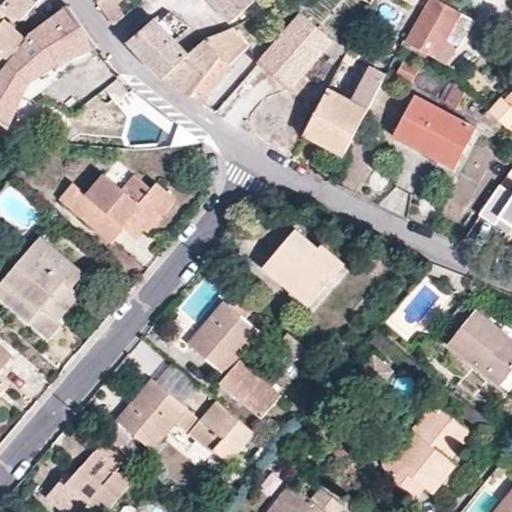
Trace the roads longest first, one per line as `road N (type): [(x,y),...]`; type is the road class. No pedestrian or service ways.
road 1 (residential): [(259,163),(0,466)]
road 2 (residential): [(511,275),(259,163)]
road 3 (residential): [(77,0),(143,77),(259,163)]
